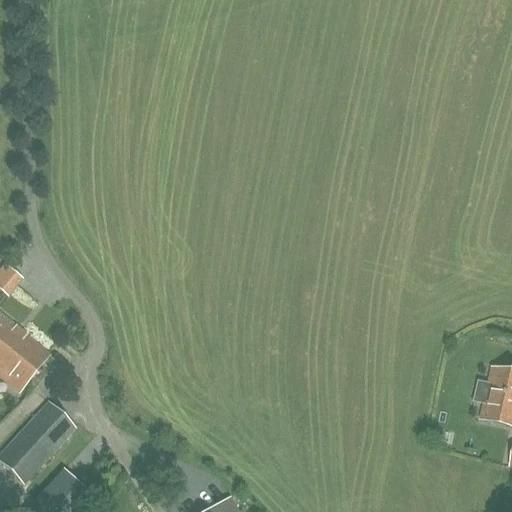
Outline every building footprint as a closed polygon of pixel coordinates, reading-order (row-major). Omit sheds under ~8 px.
[(0,285),(11,272),(4,267),(0,271),(0,285)] [(0,375),(9,383),(7,385),(19,394),(49,357),(16,330),(16,329),(0,315),(0,375)] [(511,374),(492,370),(484,405),(481,421),(511,428),(511,374)] [(48,405),(0,457),(0,465),(22,487),(75,430),(48,405)] [(269,511),(324,511),(286,438),(243,460),(269,511)] [(81,511),(94,498),(62,469),(21,511),(81,511)] [(235,511),(229,501),(210,511),(235,511)]
